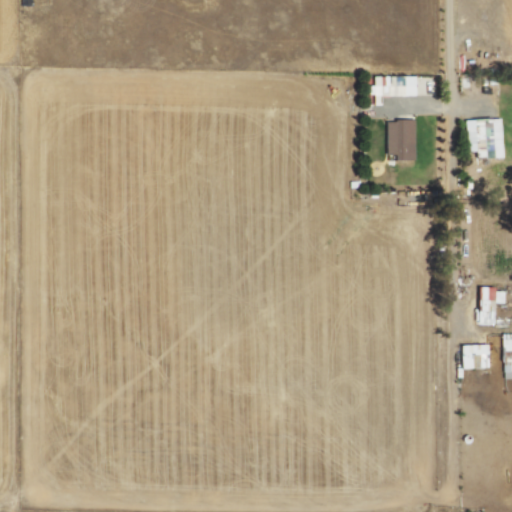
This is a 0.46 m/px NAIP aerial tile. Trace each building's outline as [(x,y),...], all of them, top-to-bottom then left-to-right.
[(409,75),(367,76),(368,105),(376,104),(376,96),(410,95),(409,75)] [(496,118),(460,119),(461,151),(470,151),(470,158),(497,157),(496,118)] [(381,120),(381,154),(390,154),(390,159),(410,159),(409,120),(381,120)] [(498,304),(498,291),(489,291),(489,286),(473,286),(474,305),(498,304)] [(482,344),(455,345),(455,369),(482,368),(482,344)]
